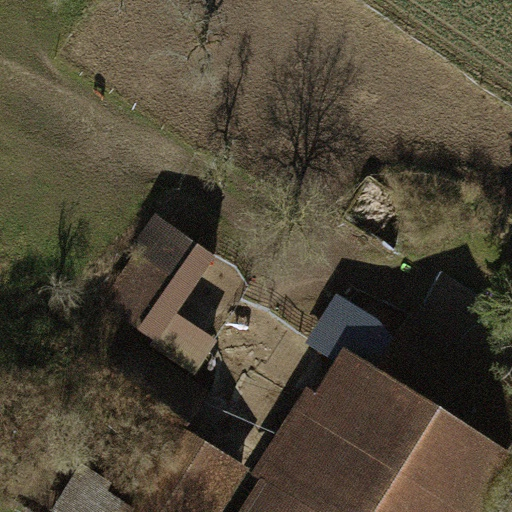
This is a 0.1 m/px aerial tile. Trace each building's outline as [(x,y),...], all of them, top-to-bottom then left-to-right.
[(160,215),(102,304),(155,340),(213,253),(160,215)] [(218,340),(177,312),(150,353),(191,380),(218,340)] [(495,511),(511,486),(511,458),(347,349),(319,391),(305,383),(255,475),(263,481),(244,511),(495,511)] [(183,428),(132,510),(135,511),(219,511),(245,467),(183,428)] [(84,455),(48,511),(132,511),(136,506),(112,491),(120,478),(84,455)]
